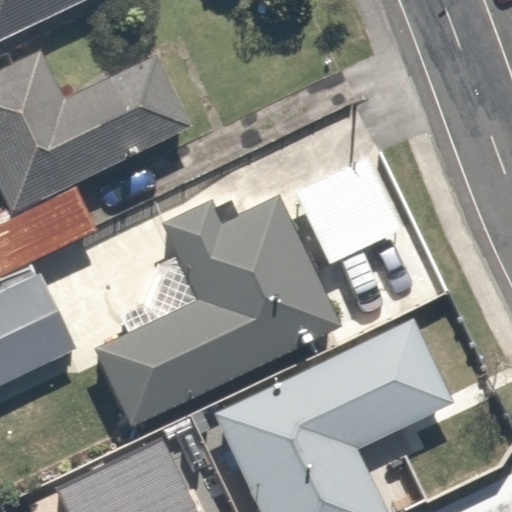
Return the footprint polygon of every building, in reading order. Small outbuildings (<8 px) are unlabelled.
[(0,0),(0,47),(97,0),(0,0)] [(0,281),(101,233),(79,187),(195,131),(160,59),(67,103),(42,52),(0,73),(0,188),(15,218),(0,225),(0,281)] [(134,430),(344,330),(281,200),(239,219),(233,205),(217,212),(213,204),(162,227),(182,268),(168,267),(151,313),(130,324),(135,335),(95,353),(134,430)] [(0,390),(79,353),(42,277),(0,295),(0,390)] [(387,511),(360,454),(456,408),(415,322),(215,418),(250,492),(207,511),(387,511)] [(167,457),(157,436),(136,446),(146,467),(167,457)] [(164,511),(182,503),(169,478),(136,495),(144,511),(164,511)]
